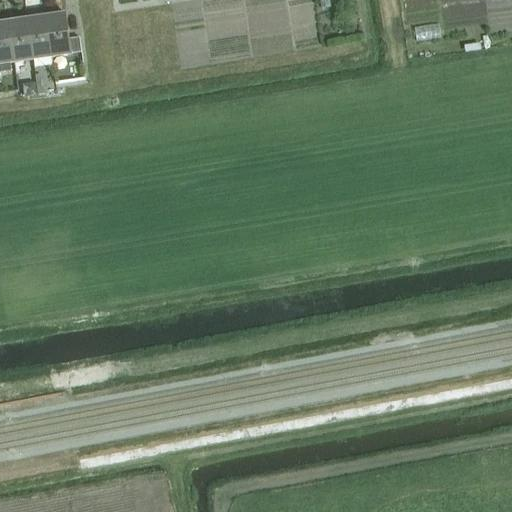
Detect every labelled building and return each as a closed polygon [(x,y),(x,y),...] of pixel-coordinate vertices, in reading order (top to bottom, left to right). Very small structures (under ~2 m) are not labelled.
[(66,16),(47,19),(53,60),(72,57),(66,16)] [(47,19),(27,21),(33,62),(53,60),(47,19)] [(27,21),(8,24),(14,65),(33,62),(27,21)] [(0,74),(5,74),(3,67),(14,65),(8,24),(0,25),(0,74)] [(22,86),(24,99),(37,97),(35,84),(22,86)] [(42,86),(37,87),(38,97),(48,96),(46,86),(42,86)]
